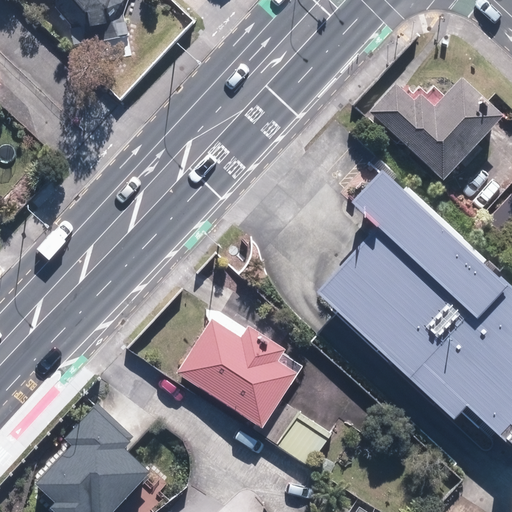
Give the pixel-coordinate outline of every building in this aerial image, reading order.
[(83,33),(101,29),(101,44),(129,37),(122,13),(127,0),(61,0),(79,19),(83,33)] [(496,118),(455,77),(426,106),(415,95),(408,101),(392,85),(365,112),(432,181),(496,118)] [(511,286),(380,168),(350,202),(377,227),(350,257),(316,294),(450,415),(463,400),(511,444),(511,286)] [(215,311),(173,377),(254,428),(296,362),(215,311)] [(133,437),(96,403),(63,439),(70,444),(33,484),(53,502),(47,509),(50,511),(113,511),(150,472),(124,449),(129,442),(133,437)]
